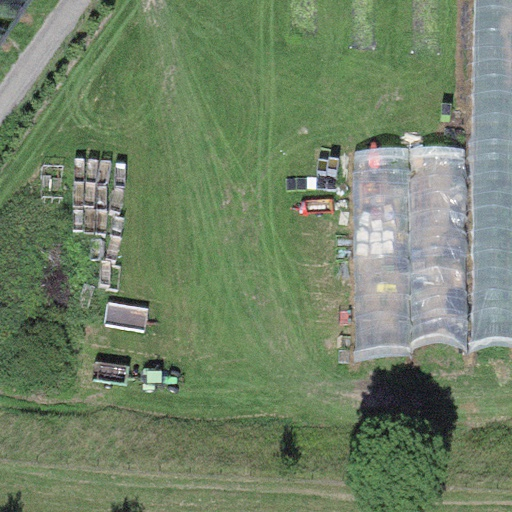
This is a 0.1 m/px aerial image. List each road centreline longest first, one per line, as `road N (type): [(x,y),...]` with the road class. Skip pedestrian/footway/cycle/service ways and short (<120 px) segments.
road 1 (track): [(511,414),(177,404),(126,389),(97,357),(83,298),(84,174),(132,0)]
road 2 (track): [(85,0),(0,117)]
